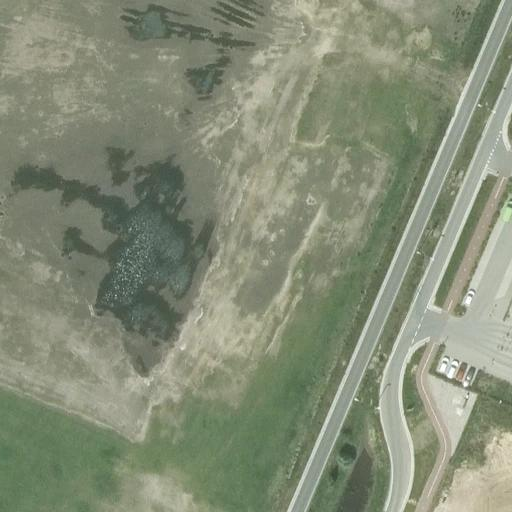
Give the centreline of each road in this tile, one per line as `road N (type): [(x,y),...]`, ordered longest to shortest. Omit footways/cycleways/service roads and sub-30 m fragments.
road 1 (unclassified): [(511,4),(301,511)]
road 2 (unclassified): [(388,511),(398,454),(387,387),(511,85)]
